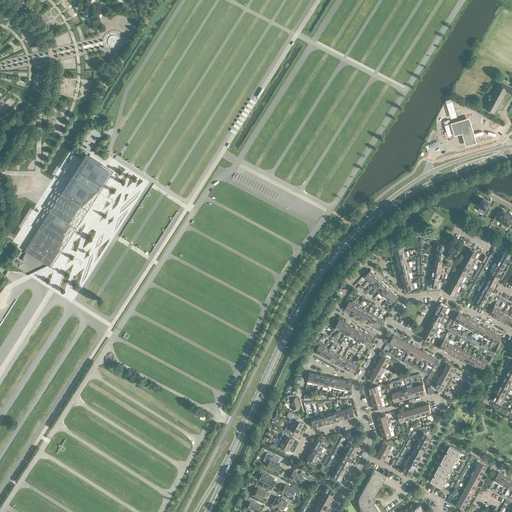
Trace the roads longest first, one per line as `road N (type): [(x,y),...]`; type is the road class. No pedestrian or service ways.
road 1 (primary): [(299,305),(196,511)]
road 2 (primary): [(207,511),(299,305)]
road 3 (residential): [(363,417),(441,400),(467,369),(389,321)]
road 4 (primary): [(511,144),(430,171),(347,240)]
road 5 (primary): [(347,240),(419,187),(511,153)]
road 6 (residential): [(405,296),(377,256),(337,311)]
